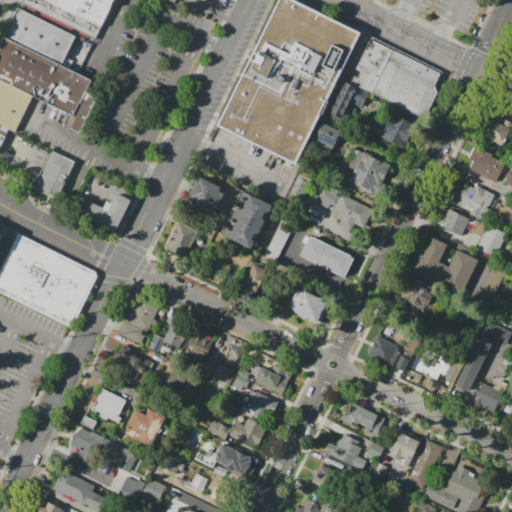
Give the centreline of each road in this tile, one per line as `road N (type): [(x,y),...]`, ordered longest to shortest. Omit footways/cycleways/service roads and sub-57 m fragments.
road 1 (residential): [(474,70),(331,365)]
road 2 (residential): [(252,0),(121,263)]
road 3 (residential): [(121,263),(1,511)]
road 4 (residential): [(331,365),(121,263)]
road 5 (residential): [(511,452),(331,365)]
road 6 (residential): [(331,365),(258,511)]
road 7 (residential): [(474,70),(333,0)]
road 8 (residential): [(121,263),(0,202)]
